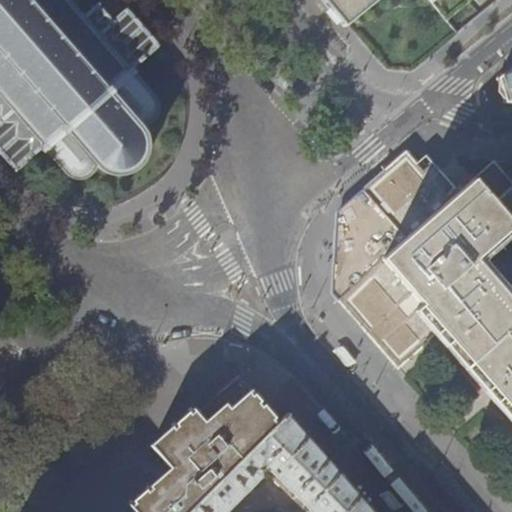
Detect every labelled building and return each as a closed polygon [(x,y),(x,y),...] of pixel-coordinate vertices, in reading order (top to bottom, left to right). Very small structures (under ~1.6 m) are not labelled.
[(0,0),(0,153),(16,172),(41,149),(44,153),(47,150),(61,165),(68,174),(71,177),(75,178),(82,179),(85,178),(89,176),(94,172),(96,164),(99,167),(106,172),(116,175),(121,175),(129,173),(135,171),(141,165),(147,156),(148,151),(149,144),(148,139),(147,134),(144,129),(140,124),(143,124),(147,123),(150,121),(154,118),(157,111),(158,105),(156,99),(153,95),(146,87),(135,75),(137,72),(134,69),(160,46),(127,8),(114,20),(99,2),(83,16),(70,1),(70,0),(0,0)] [(325,0),(348,25),(377,0),(427,0),(446,22),(472,0),(325,0)] [(511,66),(497,79),(505,102),(511,103),(511,66)] [(377,179),(338,213),(336,251),(325,250),(323,277),(323,280),(323,283),(327,288),(351,315),(378,345),(397,367),(441,329),(464,356),(511,409),(511,313),(467,262),(511,226),(511,182),(493,161),(458,193),(426,156),(416,164),(405,154),(377,179)] [(343,346),(331,350),(346,368),(358,363),(343,346)] [(187,511),(260,441),(280,422),(274,415),(265,405),(246,385),(239,377),(197,413),(193,409),(189,413),(150,446),(170,468),(163,474),(127,505),(132,511),(187,511)] [(374,511),(327,458),(318,447),(288,413),(280,422),(260,441),(187,511),(374,511)] [(390,491),(379,494),(393,511),(403,507),(390,491)]
